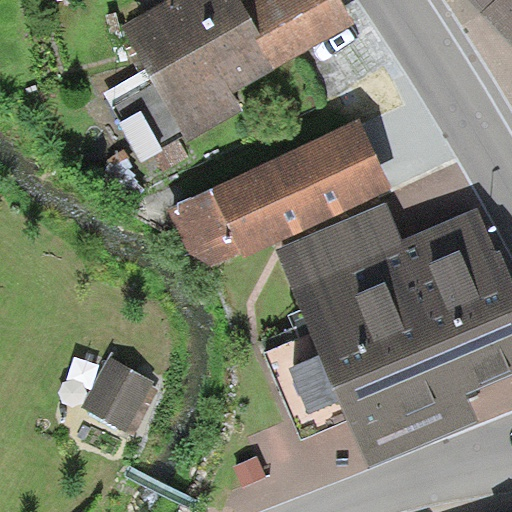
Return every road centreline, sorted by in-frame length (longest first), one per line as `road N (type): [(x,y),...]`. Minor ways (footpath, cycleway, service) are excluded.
road 1 (tertiary): [(382,0),(511,197)]
road 2 (residential): [(322,511),(511,456)]
